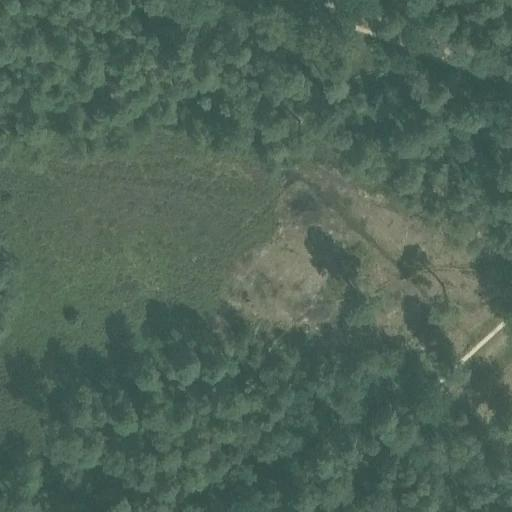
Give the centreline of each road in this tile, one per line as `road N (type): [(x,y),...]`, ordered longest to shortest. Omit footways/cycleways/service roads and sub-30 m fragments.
road 1 (track): [(511,327),(305,511)]
road 2 (track): [(511,74),(313,0)]
